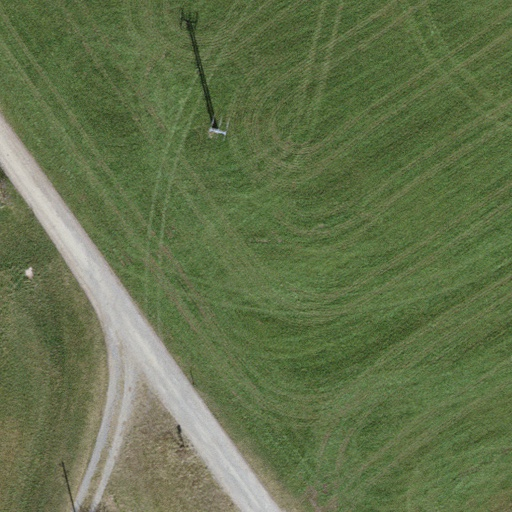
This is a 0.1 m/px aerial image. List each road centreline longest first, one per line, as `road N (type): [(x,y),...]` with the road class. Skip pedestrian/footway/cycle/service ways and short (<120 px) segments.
road 1 (track): [(0,138),(261,511)]
road 2 (track): [(138,330),(88,511)]
